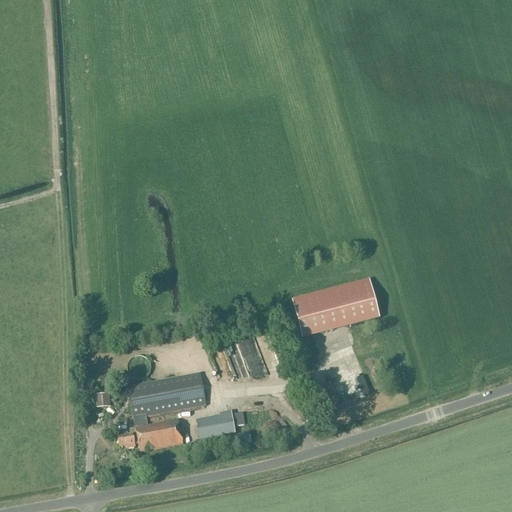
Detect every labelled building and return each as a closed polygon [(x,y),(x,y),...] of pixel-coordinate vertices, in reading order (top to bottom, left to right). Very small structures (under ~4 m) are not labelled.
[(370,279),(291,300),(302,340),(380,319),(370,279)] [(140,357),(138,357),(136,357),(134,358),(132,359),(130,360),(129,361),(128,363),(127,365),(126,367),(126,369),(126,371),(127,373),(128,375),(129,377),(130,378),(132,379),(134,380),(136,381),(138,381),(140,381),(142,380),(144,379),(145,378),(147,376),(148,375),(149,373),(149,371),(150,369),(149,367),(149,365),(148,363),(147,361),(145,360),(144,359),(142,358),(140,357)] [(127,388),(134,427),(135,429),(129,430),(130,437),(117,439),(119,448),(126,447),(126,450),(135,448),(134,444),(137,444),(139,453),(183,445),(178,421),(148,427),(146,418),(205,407),(200,375),(127,388)] [(111,393),(96,393),(96,407),(111,406),(111,393)] [(236,437),(231,413),(219,415),(220,418),(196,422),(200,444),(236,437)] [(250,432),(237,435),(239,445),(252,441),(250,432)]
